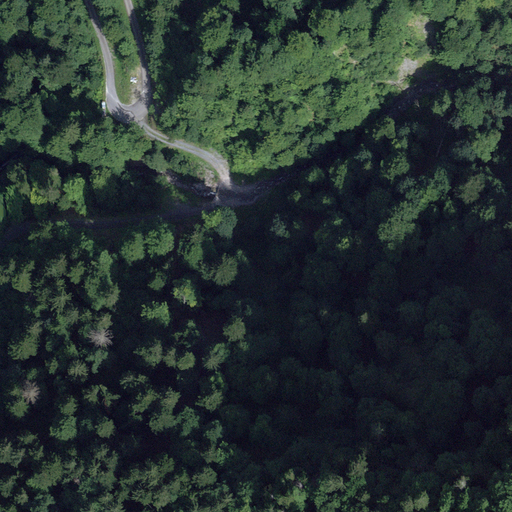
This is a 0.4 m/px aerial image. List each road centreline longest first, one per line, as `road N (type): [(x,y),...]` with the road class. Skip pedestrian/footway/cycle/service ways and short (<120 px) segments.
road 1 (track): [(130,114),(211,159),(225,182),(219,198),(131,219),(33,226),(0,248)]
road 2 (unclassified): [(87,0),(107,56),(112,106),(124,114),(138,112),(147,95),(128,0)]
